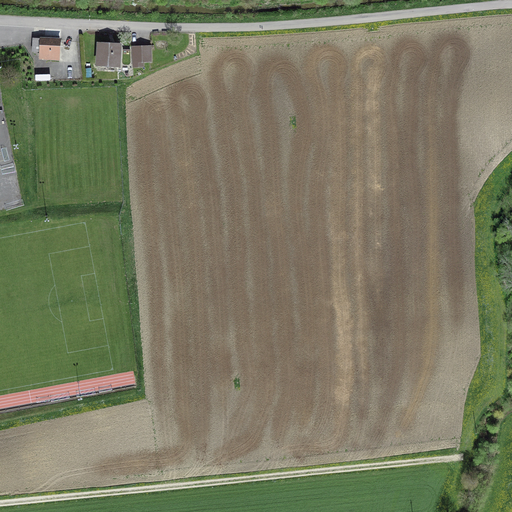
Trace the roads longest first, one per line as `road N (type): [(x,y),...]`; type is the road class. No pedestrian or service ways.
road 1 (residential): [(0,16),(238,24),(511,3)]
road 2 (track): [(0,495),(462,451)]
road 3 (track): [(0,422),(139,392)]
